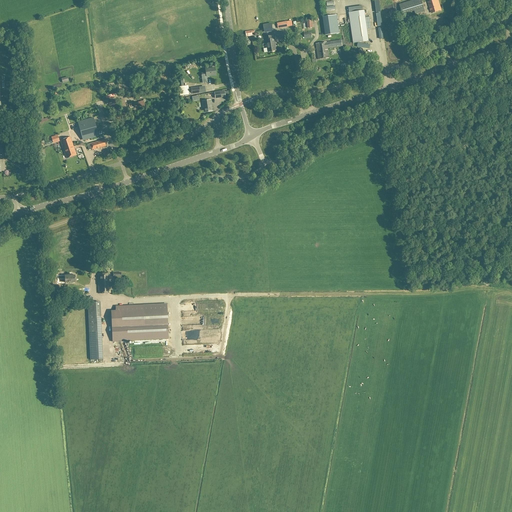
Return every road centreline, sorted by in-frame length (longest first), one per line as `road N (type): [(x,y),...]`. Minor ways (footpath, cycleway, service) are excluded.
road 1 (tertiary): [(251,137),(511,42)]
road 2 (unclassified): [(265,167),(314,139),(511,68)]
road 3 (tertiary): [(20,213),(251,137)]
road 4 (unclassified): [(40,230),(192,179),(247,177),(265,167)]
road 5 (track): [(511,291),(279,295)]
road 6 (tertiary): [(251,137),(225,0)]
